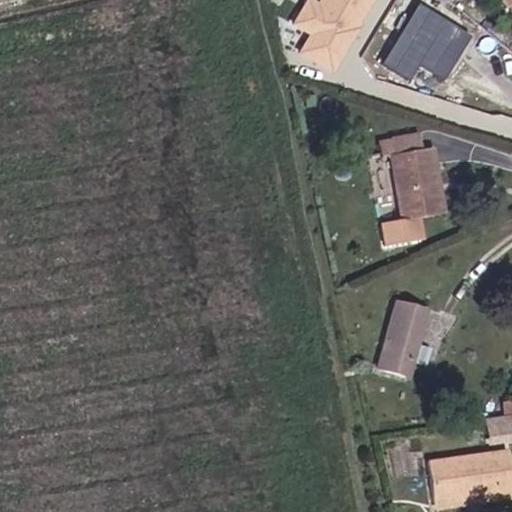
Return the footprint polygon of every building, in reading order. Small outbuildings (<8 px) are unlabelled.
[(310,0),(307,0),(293,26),(309,36),(299,54),(331,72),(370,0),(319,0),(317,3),(310,0)] [(409,72),(447,23),(424,5),(386,55),(409,72)] [(411,157),(438,152),(433,131),(407,135),(411,157)] [(409,231),(451,223),(438,152),(411,157),(407,135),(379,140),(383,161),(396,159),(409,231)] [(383,365),(414,373),(431,311),(402,303),(383,365)] [(486,447),(511,442),(511,402),(501,404),(502,416),(482,420),(486,447)] [(439,501),(511,494),(505,452),(436,460),(439,501)] [(441,510),(511,503),(511,496),(511,494),(439,501),(441,510)]
